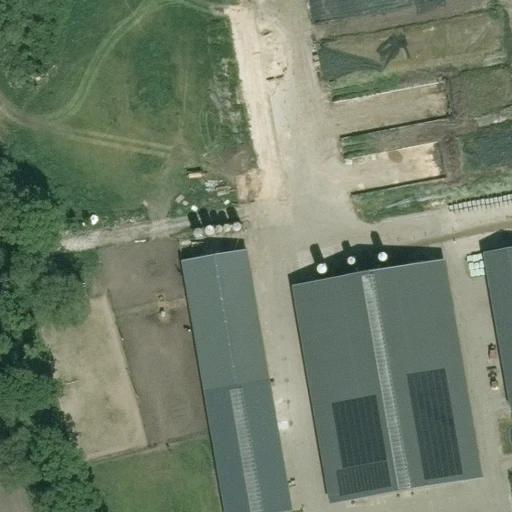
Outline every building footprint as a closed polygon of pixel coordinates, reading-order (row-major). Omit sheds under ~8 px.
[(492,12),(468,20),(479,53),(504,45),(492,12)] [(224,122),(212,121),(211,136),(223,137),(224,122)] [(41,177),(68,175),(66,146),(39,148),(41,177)] [(511,248),(484,253),(511,412),(511,411),(511,248)] [(464,483),(427,265),(378,273),(377,265),(358,268),(359,276),(312,284),(349,502),(464,483)] [(91,305),(101,297),(91,284),(81,292),(91,305)] [(231,315),(231,326),(245,327),(245,315),(231,315)] [(291,511),(269,382),(206,393),(226,511),(291,511)]
